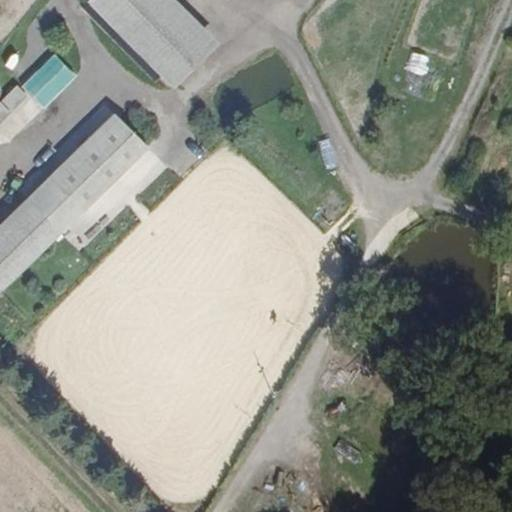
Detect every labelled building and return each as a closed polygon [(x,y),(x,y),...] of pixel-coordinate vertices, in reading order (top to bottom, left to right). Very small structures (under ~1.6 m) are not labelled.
[(215,45),(170,0),(92,0),(176,84),(215,45)] [(412,52),(401,89),(423,95),(434,58),(412,52)] [(55,55),(23,86),(44,108),(76,77),(55,55)] [(18,86),(0,103),(0,137),(7,145),(42,110),(18,86)] [(80,209),(144,146),(117,118),(53,181),(80,209)] [(80,209),(53,181),(32,201),(59,229),(80,209)] [(0,286),(59,229),(32,201),(0,232),(0,286)]
